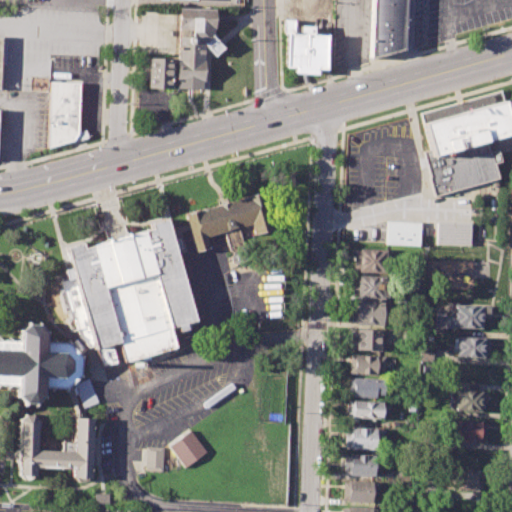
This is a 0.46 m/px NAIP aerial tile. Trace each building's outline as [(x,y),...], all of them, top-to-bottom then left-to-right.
[(369,0),(403,0),(402,47),(368,57),(369,0)] [(175,87),(178,8),(212,9),(211,35),(222,47),(214,55),(203,43),(201,89),(175,87)] [(285,32),(326,33),(325,67),(314,66),(313,74),(291,73),(292,65),(284,65),(285,32)] [(147,58),(171,59),(170,89),(146,88),(147,58)] [(48,81),(78,83),(76,131),(85,129),(87,137),(46,148),(48,92),(48,81)] [(419,112),(499,89),(511,133),(485,141),(488,151),(496,149),(499,161),(493,163),(497,177),(489,180),(434,195),(421,153),(430,150),(419,112)] [(183,213),(261,188),(274,229),(253,236),(249,224),(237,228),(242,246),(228,251),(222,231),(203,237),(206,246),(195,250),(188,228),(180,231),(170,234),(169,229),(186,223),(183,213)] [(66,247),(80,243),(82,248),(106,241),(116,239),(125,236),(150,229),(148,223),(165,218),(169,229),(170,234),(176,254),(194,320),(184,323),(185,328),(176,330),(175,325),(167,327),(173,347),(123,361),(117,341),(113,342),(109,343),(114,362),(101,366),(96,348),(92,349),(90,345),(86,346),(77,337),(75,329),(69,331),(65,319),(70,318),(68,309),(64,310),(58,291),(64,289),(62,282),(69,280),(66,271),(72,269),(66,247)] [(385,221),(419,222),(419,233),(418,245),(384,244),(385,221)] [(436,221),(469,222),(468,246),(435,244),(435,233),(436,221)] [(356,249),(388,250),(387,272),(355,271),(356,249)] [(355,274),(386,276),(385,300),(354,299),(355,274)] [(351,301),(384,303),(383,324),(350,322),(351,301)] [(449,305),(489,306),(489,318),(481,318),(481,328),(433,327),(434,312),(445,312),(445,315),(448,315),(449,305)] [(0,386),(15,387),(14,396),(22,403),(33,403),(41,396),(42,387),(66,388),(70,384),(80,376),(81,356),(68,341),(43,340),(44,331),(37,324),(27,323),(18,331),(18,338),(0,337),(0,386)] [(351,329),(384,330),(383,349),(350,347),(351,329)] [(69,343),(79,354),(88,346),(78,335),(69,343)] [(452,336),(489,337),(488,357),(455,356),(455,348),(452,348),(452,336)] [(349,355),(383,356),(383,375),(349,374),(349,355)] [(66,388),(76,417),(82,417),(73,395),(77,393),(82,407),(85,406),(97,402),(88,378),(73,383),(74,387),(71,388),(70,384),(66,388)] [(349,378),(383,380),(382,393),(374,393),(374,397),(348,396),(349,378)] [(449,390),(482,392),(481,411),(448,409),(449,390)] [(351,400),(381,402),(380,405),(385,406),(384,419),(350,417),(351,400)] [(20,419),(24,414),(31,414),(35,419),(34,449),(73,450),(73,417),(76,417),(82,417),(90,418),(90,436),(89,478),(85,478),(83,481),(78,481),(75,478),(71,477),(72,468),(35,467),(35,476),(30,476),(28,479),(22,479),(20,475),(17,474),(18,460),(15,460),(15,449),(19,450),(20,419)] [(450,419),(484,421),(483,441),(449,439),(450,419)] [(349,426),(384,428),(383,450),(348,449),(349,426)] [(167,445),(189,430),(204,452),(182,467),(167,445)] [(145,446),(162,447),(160,472),(143,470),(144,460),(145,446)] [(347,453),(375,455),(374,476),(346,475),(347,453)] [(449,468),(480,469),(479,490),(449,489),(449,468)] [(343,481),(373,482),(372,501),(342,500),(343,481)] [(93,492),(107,492),(107,503),(93,502),(93,492)]
